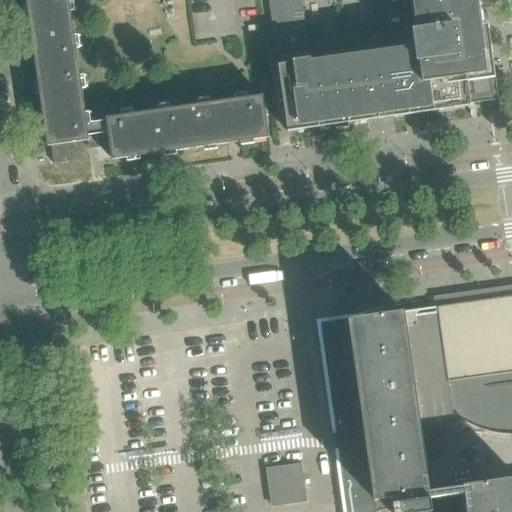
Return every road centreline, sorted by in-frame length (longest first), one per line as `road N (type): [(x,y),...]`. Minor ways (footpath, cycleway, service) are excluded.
road 1 (tertiary): [(511,173),(14,245)]
road 2 (tertiary): [(21,299),(511,231)]
road 3 (residential): [(54,511),(21,299)]
